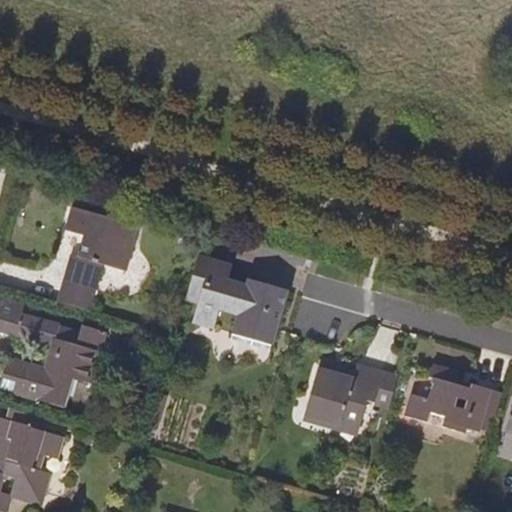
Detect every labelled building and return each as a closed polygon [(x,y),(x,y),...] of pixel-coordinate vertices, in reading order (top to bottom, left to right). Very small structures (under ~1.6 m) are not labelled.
[(70,257),(56,300),(88,309),(101,265),(122,271),(135,227),(71,209),(64,230),(81,236),(74,258),(70,257)] [(235,316),(232,327),(271,339),(285,291),(246,279),(243,286),(226,281),(230,266),(197,256),(183,302),(196,305),(191,324),(213,329),(218,312),(235,316)] [(8,358),(0,384),(0,389),(64,408),(69,393),(65,392),(69,378),(92,384),(100,354),(95,352),(100,333),(81,328),(76,347),(54,341),(58,328),(20,317),(23,308),(0,301),(0,333),(17,338),(52,349),(46,369),(12,359),(8,358)] [(269,346),(271,339),(232,327),(230,334),(269,346)] [(340,419),(360,425),(366,400),(373,403),(381,373),(354,365),(351,380),(333,375),(334,372),(316,368),(304,413),(339,423),(340,419)] [(412,395),(406,417),(427,423),(430,414),(444,417),(442,427),(464,433),(466,428),(477,432),(489,389),(456,379),(458,372),(431,365),(428,377),(434,379),(428,399),(412,395)] [(34,431),(39,416),(8,407),(4,421),(0,419),(0,511),(4,511),(9,498),(39,507),(48,476),(38,472),(43,456),(56,460),(62,439),(34,431)] [(356,437),(360,425),(340,419),(339,423),(304,413),(302,421),(356,437)]
